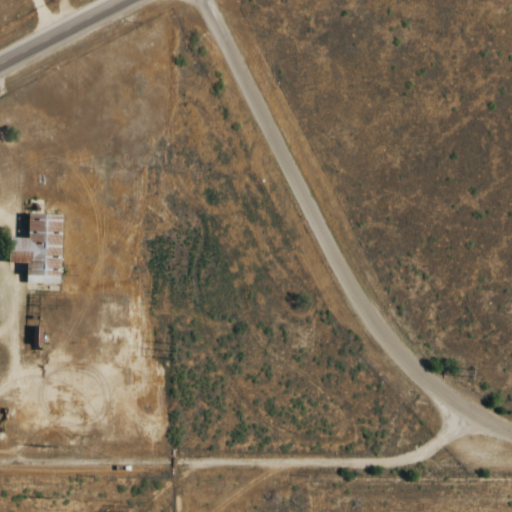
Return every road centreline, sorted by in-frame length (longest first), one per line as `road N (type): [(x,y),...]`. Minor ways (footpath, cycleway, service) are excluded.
road 1 (residential): [(0,461),(389,463),(413,458),(473,413),(511,433)]
road 2 (residential): [(204,0),(369,317),(415,368),(473,413)]
road 3 (primary): [(0,63),(124,0)]
